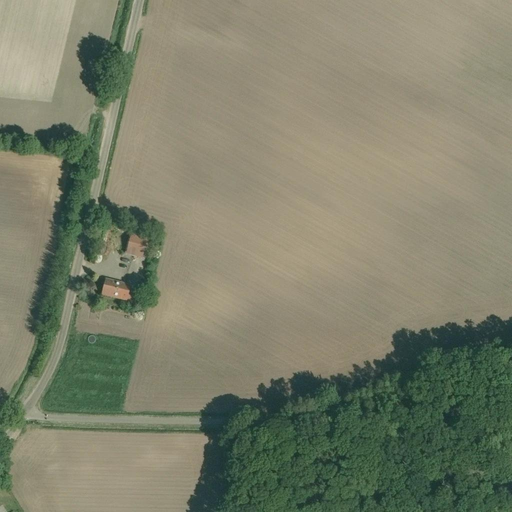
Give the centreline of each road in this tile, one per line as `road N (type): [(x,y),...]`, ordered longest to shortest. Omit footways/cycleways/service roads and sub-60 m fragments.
road 1 (unclassified): [(23,413),(229,423),(511,408)]
road 2 (unclassified): [(23,413),(57,350),(139,0)]
